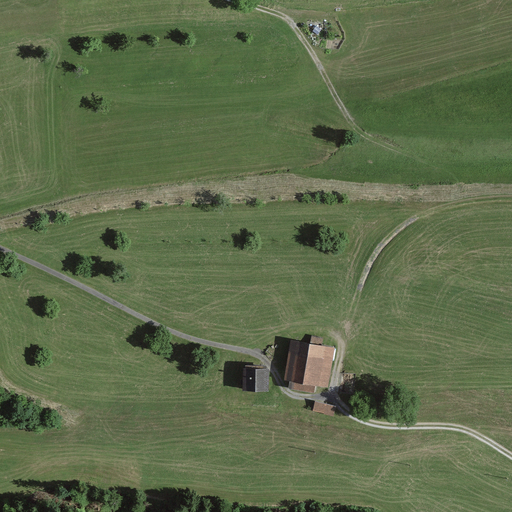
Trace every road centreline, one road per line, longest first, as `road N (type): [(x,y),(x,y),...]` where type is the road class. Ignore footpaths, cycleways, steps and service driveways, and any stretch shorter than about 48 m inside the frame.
road 1 (track): [(464,201),(418,216),(374,255),(331,399),(357,418),(386,425),(461,428),(511,456)]
road 2 (track): [(0,248),(177,334),(257,355),(296,398),(331,399)]
road 3 (track): [(234,0),(291,21),(350,121)]
